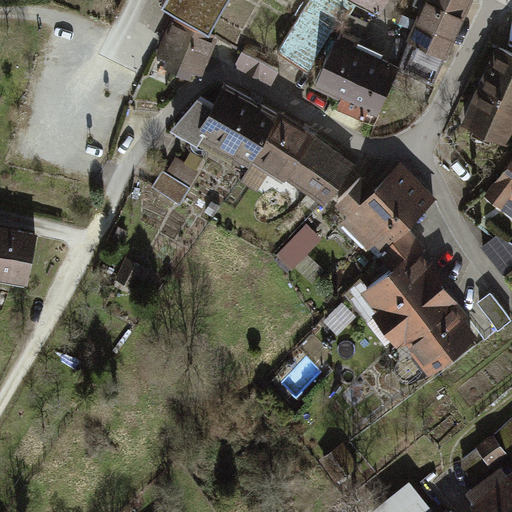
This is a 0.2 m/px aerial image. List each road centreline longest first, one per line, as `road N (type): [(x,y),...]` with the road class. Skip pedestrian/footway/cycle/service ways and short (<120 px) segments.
road 1 (track): [(0,413),(115,201),(109,158),(124,118)]
road 2 (residential): [(421,145),(471,243),(511,296)]
road 3 (track): [(463,501),(455,456),(511,402)]
